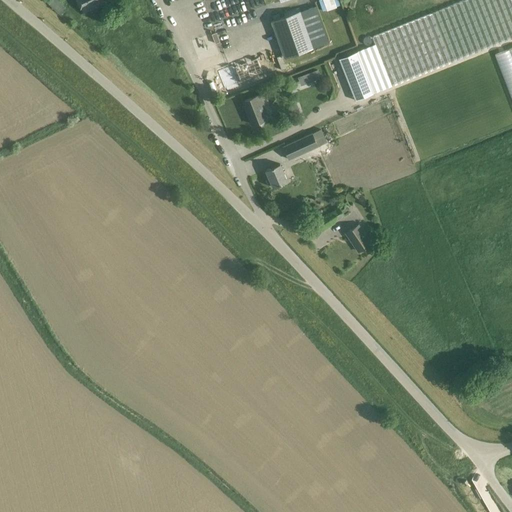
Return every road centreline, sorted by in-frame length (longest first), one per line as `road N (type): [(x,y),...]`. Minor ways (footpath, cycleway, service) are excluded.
road 1 (unclassified): [(262,226),(6,0)]
road 2 (unclassified): [(476,461),(262,226)]
road 3 (residential): [(262,226),(157,0)]
